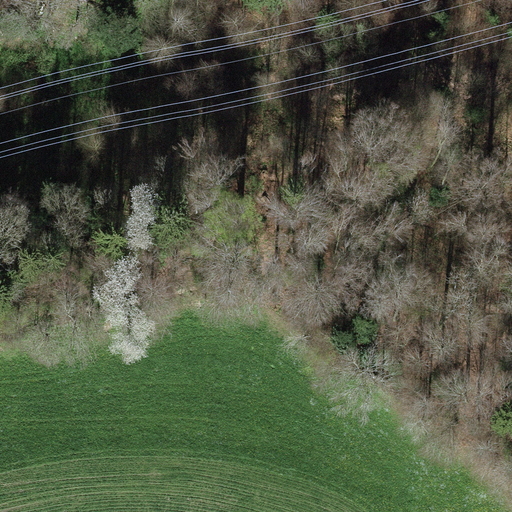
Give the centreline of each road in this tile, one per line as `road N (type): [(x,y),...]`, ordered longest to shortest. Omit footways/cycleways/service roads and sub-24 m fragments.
road 1 (track): [(408,19),(445,185),(467,221),(511,230)]
road 2 (track): [(400,0),(477,173),(511,192)]
